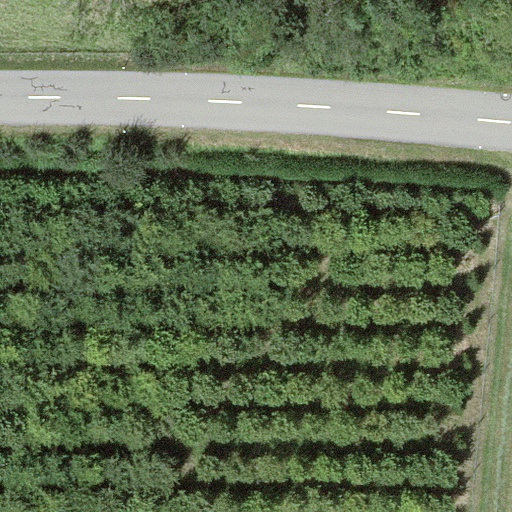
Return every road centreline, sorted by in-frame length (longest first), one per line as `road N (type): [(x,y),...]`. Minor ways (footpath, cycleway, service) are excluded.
road 1 (tertiary): [(511,127),(340,103),(0,100)]
road 2 (track): [(511,133),(476,511)]
